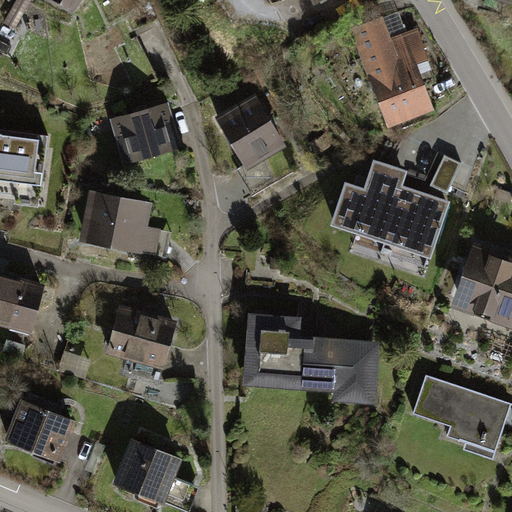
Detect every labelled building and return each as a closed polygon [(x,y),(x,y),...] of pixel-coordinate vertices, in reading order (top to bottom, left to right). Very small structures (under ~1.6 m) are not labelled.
[(23,0),(12,0),(0,21),(0,23),(11,29),(27,2),(23,0)] [(83,0),(48,0),(76,14),(83,0)] [(312,10),(328,0),(262,0),(269,13),(312,10)] [(511,13),(511,0),(494,0),(492,8),(511,13)] [(396,20),(348,38),(387,138),(434,120),(420,82),(431,77),(415,35),(404,40),(396,20)] [(282,151),(252,98),(212,120),(243,173),(282,151)] [(169,111),(108,130),(122,173),(182,154),(169,111)] [(0,205),(5,206),(34,208),(43,135),(0,127),(0,205)] [(413,265),(445,214),(367,166),(335,217),(413,265)] [(149,210),(89,199),(79,249),(163,265),(168,239),(144,234),(149,210)] [(511,255),(472,242),(449,307),(511,328),(511,255)] [(0,335),(32,344),(45,292),(0,280),(0,335)] [(166,377),(181,326),(122,309),(107,359),(131,366),(128,378),(163,388),(166,377)] [(300,324),(247,320),(241,396),(376,407),(381,349),(299,342),(300,324)] [(511,412),(511,409),(428,380),(414,419),(451,432),(447,441),(468,448),(465,456),(493,466),(511,412)] [(23,407),(5,452),(58,473),(76,428),(23,407)] [(178,463),(126,444),(108,493),(161,511),(193,511),(200,491),(172,481),(178,463)]
